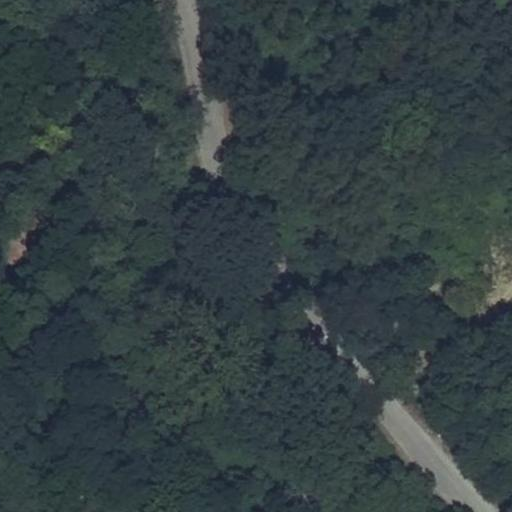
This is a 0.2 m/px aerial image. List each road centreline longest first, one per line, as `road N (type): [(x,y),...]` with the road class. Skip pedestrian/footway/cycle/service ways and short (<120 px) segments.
road 1 (unclassified): [(483,511),(324,340),(238,223),(210,162),(201,65),(184,0)]
road 2 (track): [(88,511),(75,378),(0,149)]
